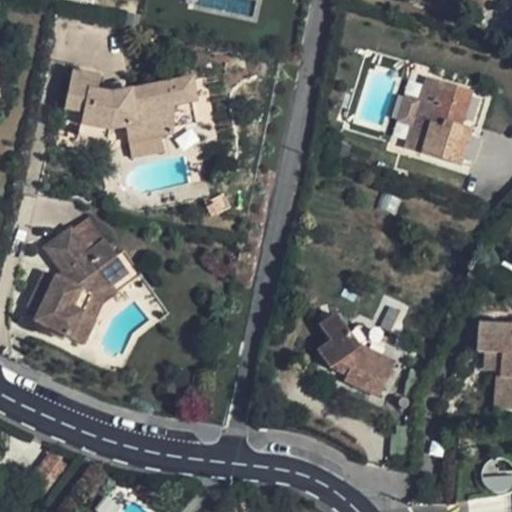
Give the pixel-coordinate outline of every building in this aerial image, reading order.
[(447,0),(481,10),(484,0),(447,0)] [(191,80),(111,96),(97,93),(100,77),(72,71),(62,121),(81,125),(110,131),(125,128),(128,143),(160,137),(171,135),(172,129),(197,125),(193,103),(196,103),(191,80)] [(459,169),(469,133),(456,128),(468,91),(440,83),(427,79),(420,100),(412,127),(405,152),(422,157),(459,169)] [(480,95),(468,91),(456,128),(469,133),(480,95)] [(396,122),(412,127),(420,100),(404,95),(396,122)] [(108,140),(110,131),(81,125),(79,134),(108,140)] [(160,137),(128,143),(131,157),(163,151),(160,137)] [(104,240),(88,219),(71,231),(87,253),(104,240)] [(65,337),(83,346),(95,320),(85,315),(94,298),(112,285),(128,274),(104,240),(87,253),(71,231),(46,249),(64,274),(60,281),(46,274),(36,294),(47,299),(40,314),(36,322),(51,330),(49,333),(64,340),(65,337)] [(85,315),(95,320),(103,305),(118,293),(112,285),(94,298),(85,315)] [(47,299),(36,294),(29,309),(40,314),(47,299)] [(379,397),(394,365),(360,348),(337,316),(319,328),(331,344),(317,354),(329,370),(337,365),(349,370),(345,378),(344,380),(379,397)] [(480,325),(478,354),(483,355),(500,356),(499,374),(495,373),(493,410),(511,411),(511,322),(510,327),(480,325)] [(388,339),(359,325),(349,333),(360,348),(379,358),(388,339)] [(482,372),(495,373),(499,374),(500,356),(483,355),(482,372)] [(349,370),(337,365),(329,370),(345,378),(349,370)] [(391,457),(409,458),(410,433),(397,432),(396,436),(392,436),(391,457)] [(50,454),(31,480),(49,494),(68,468),(50,454)]
